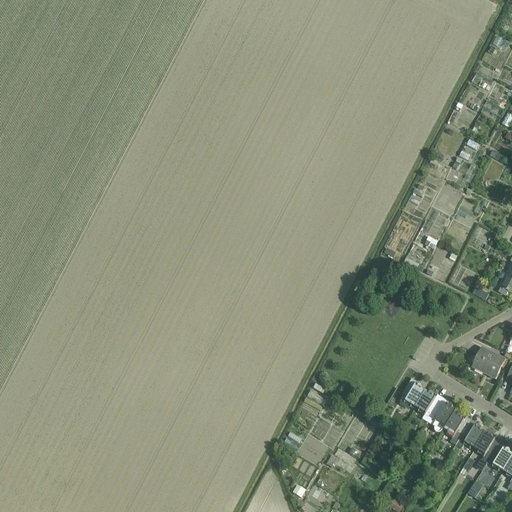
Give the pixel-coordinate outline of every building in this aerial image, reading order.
[(511,259),(510,262),(511,263),(511,264),(499,288),(501,289),(499,293),(506,297),(508,293),(511,294),(511,259)] [(476,289),(472,295),(479,299),(482,292),(476,289)] [(495,381),(505,361),(488,353),(484,359),(479,356),(473,368),(489,376),(488,377),(495,381)] [(412,407),(416,409),(425,393),(422,391),(422,390),(422,388),(421,387),(420,387),(418,388),(416,387),(418,384),(412,380),(402,395),(404,397),(400,403),(410,409),(412,407)] [(425,393),(416,409),(419,411),(417,413),(424,418),(422,421),(428,424),(443,399),(438,396),(436,399),(433,398),(433,397),(433,396),(432,395),(431,394),(429,395),(425,393)] [(443,399),(428,424),(435,428),(434,429),(434,430),(434,431),(435,432),(435,433),(436,433),(438,434),(439,434),(440,434),(441,433),(442,432),(445,427),(446,428),(444,432),(455,416),(454,415),(456,412),(453,410),(453,409),(453,408),(452,407),(451,406),(449,407),(446,406),(449,403),(443,399)] [(455,416),(444,432),(447,434),(446,436),(453,440),(450,443),(456,447),(472,422),(466,419),(464,422),(462,420),(462,419),(462,417),(461,417),(460,416),(458,417),(458,418),(455,416)] [(472,422),(456,447),(462,450),(464,447),(470,450),(471,448),(475,451),(485,435),(481,432),(481,431),(481,430),(480,429),(479,428),(478,429),(477,430),(475,428),(477,425),(472,422)] [(485,435),(475,451),(479,453),(477,455),(483,459),(481,462),(487,466),(502,441),(497,437),(495,441),(493,439),(493,438),(493,437),(492,436),(491,435),(489,436),(488,437),(485,435)] [(500,471),(503,473),(511,459),(511,455),(510,455),(510,453),(510,452),(509,451),(507,451),(506,452),(504,451),(508,444),(502,441),(487,466),(492,469),(498,473),(500,471)] [(332,457),(326,466),(331,468),(336,459),(332,457)] [(511,459),(503,473),(507,476),(506,478),(511,481),(510,484),(511,485),(511,459)] [(390,509),(395,511),(403,511),(406,509),(395,501),(390,509)]
